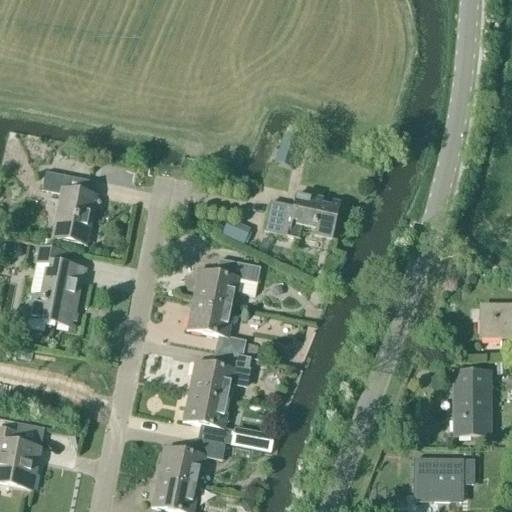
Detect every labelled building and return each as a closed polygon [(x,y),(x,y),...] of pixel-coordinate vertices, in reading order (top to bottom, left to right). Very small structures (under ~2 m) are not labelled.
[(275,166),(292,171),(300,145),(282,139),(275,166)] [(89,245),(97,204),(85,202),(88,184),(45,176),(41,195),(57,198),(50,238),(89,245)] [(322,202),(296,196),(293,210),(270,205),(263,235),(299,243),(302,230),(314,233),(313,239),(331,243),(337,211),(320,208),(322,202)] [(240,230),(228,224),(220,240),(232,246),(240,230)] [(40,241),(39,248),(50,250),(51,243),(40,241)] [(60,268),(62,255),(39,250),(36,266),(37,266),(37,265),(48,267),(41,301),(29,299),(25,322),(74,332),(78,309),(76,308),(83,275),(85,275),(85,273),(60,268)] [(191,304),(233,312),(236,296),(254,300),(259,271),(218,263),(215,278),(197,275),(191,304)] [(227,341),(233,312),(191,304),(186,334),(217,340),(214,355),(242,360),(245,344),(227,341)] [(511,310),(480,310),(480,341),(511,341),(511,310)] [(239,375),(242,360),(214,355),(211,369),(193,366),(188,395),(229,403),(235,375),(239,375)] [(506,370),(496,370),(496,381),(505,380),(506,370)] [(453,441),(489,441),(489,376),(453,376),(453,441)] [(223,432),(229,403),(188,395),(182,425),(200,428),(197,443),(224,449),(227,433),(223,432)] [(0,488),(31,494),(40,451),(13,446),(15,435),(0,432),(0,488)] [(221,464),(224,449),(197,443),(194,458),(162,452),(156,481),(197,489),(203,460),(221,464)] [(415,465),(415,504),(460,504),(460,492),(460,486),(472,487),(472,465),(459,465),(415,465)] [(192,511),(197,489),(156,481),(151,511),(156,511),(192,511)]
